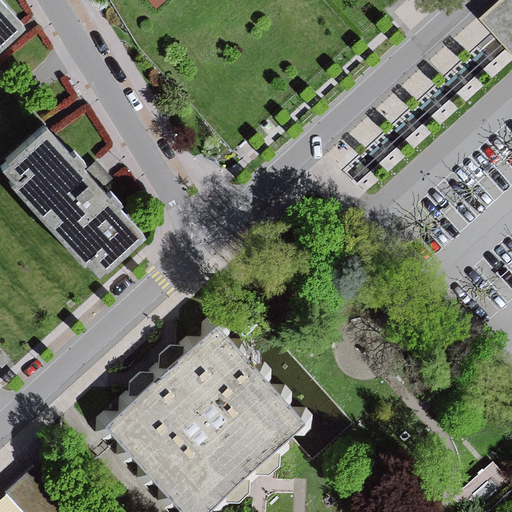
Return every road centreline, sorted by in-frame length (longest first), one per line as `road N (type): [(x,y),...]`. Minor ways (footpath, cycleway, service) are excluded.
road 1 (residential): [(469,0),(203,240)]
road 2 (residential): [(55,0),(203,240)]
road 3 (residential): [(203,240),(4,411)]
